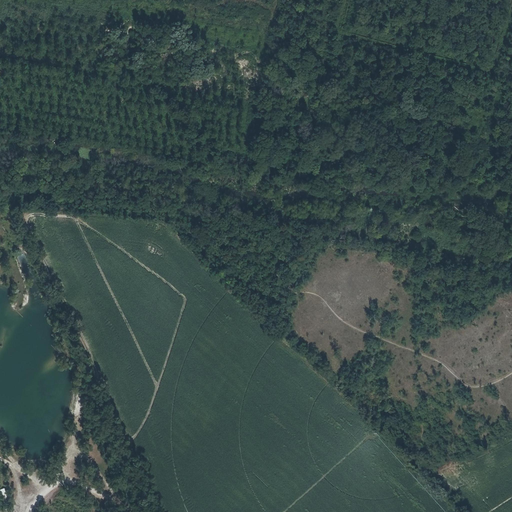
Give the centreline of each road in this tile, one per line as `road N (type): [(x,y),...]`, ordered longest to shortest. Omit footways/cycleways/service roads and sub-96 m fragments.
road 1 (track): [(13,197),(37,192),(116,211),(139,192),(188,230),(266,265),(281,290),(310,287),(348,319),(442,363),(466,384),(511,372)]
road 2 (track): [(153,511),(13,197),(0,191)]
road 3 (track): [(310,287),(350,211),(343,180),(390,162),(491,167),(496,142),(511,145)]
road 4 (track): [(311,0),(295,43),(293,145),(343,180)]
